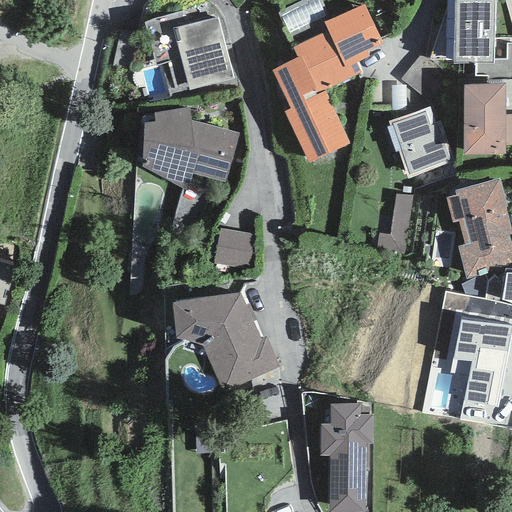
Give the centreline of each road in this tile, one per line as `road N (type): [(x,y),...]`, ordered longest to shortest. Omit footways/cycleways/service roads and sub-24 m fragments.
road 1 (residential): [(220,0),(245,74),(302,482),(313,511)]
road 2 (tertiary): [(83,76),(14,387),(46,511)]
